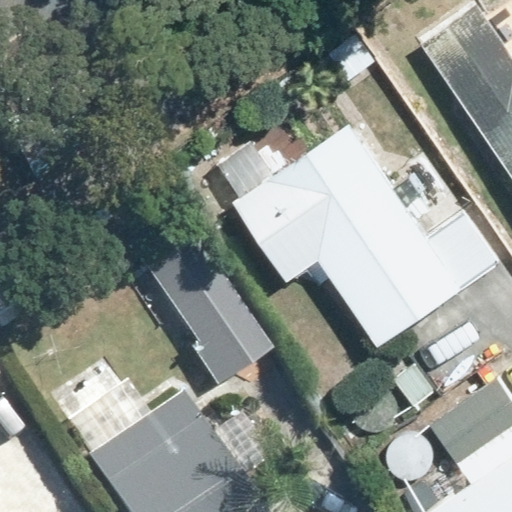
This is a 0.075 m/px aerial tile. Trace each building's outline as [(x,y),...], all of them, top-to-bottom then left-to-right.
[(511,52),(481,10),(425,50),(511,173),(511,52)] [(359,39),(333,59),(354,86),(380,66),(359,39)] [(228,174),(248,204),(239,210),(295,291),(329,268),(389,355),(506,274),(469,221),(435,245),(358,129),(279,182),(259,152),(228,174)] [(154,288),(201,359),(250,324),(203,255),(154,288)] [(19,277),(0,289),(0,329),(37,305),(19,277)] [(419,368),(397,384),(419,414),(441,398),(419,368)] [(511,396),(497,376),(431,423),(465,471),(511,437),(511,396)] [(181,398),(86,463),(119,511),(259,511),(239,482),(268,463),(237,418),(208,437),(181,398)] [(511,511),(511,465),(445,511),(511,511)]
